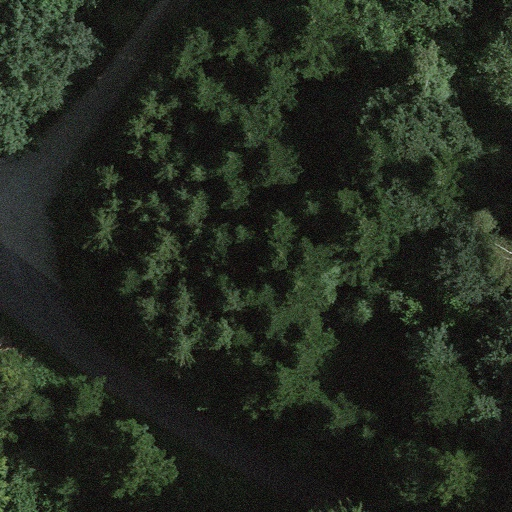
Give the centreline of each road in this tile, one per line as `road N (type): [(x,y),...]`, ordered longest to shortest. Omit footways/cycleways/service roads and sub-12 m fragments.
road 1 (unclassified): [(380,511),(134,391),(0,288)]
road 2 (track): [(192,0),(0,272)]
